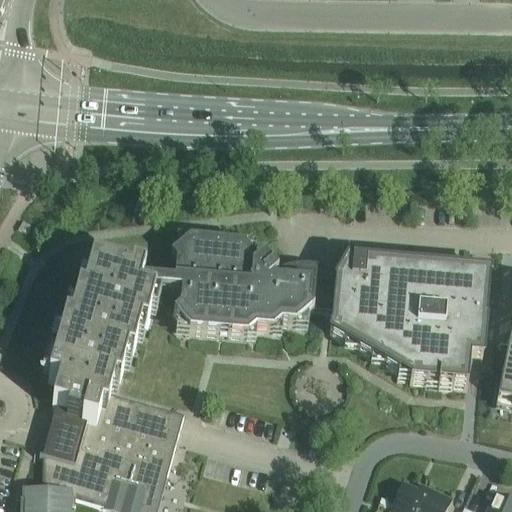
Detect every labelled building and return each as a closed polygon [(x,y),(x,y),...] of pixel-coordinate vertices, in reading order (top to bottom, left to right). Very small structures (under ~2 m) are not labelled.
[(72,511),(73,505),(98,511),(100,511),(157,511),(167,479),(183,420),(115,402),(109,400),(113,387),(118,388),(122,374),(126,359),(131,360),(135,346),(139,331),(145,332),(149,318),(154,301),(151,300),(152,294),(180,297),(178,314),(172,319),(188,338),(245,343),(253,336),(271,338),(279,330),(293,332),(312,316),(322,317),(330,318),(328,337),(328,339),(396,378),(396,384),(408,385),(408,389),(424,390),(423,393),(450,395),(450,392),(466,394),(468,364),(481,365),(481,360),(488,280),(345,268),(337,282),(337,283),(326,276),(325,276),(314,271),(301,270),(289,272),(288,272),(282,274),(276,277),(275,277),(262,261),(257,266),(242,248),(212,245),(211,254),(203,253),(204,245),(188,243),(169,259),(175,266),(173,288),(141,285),(143,278),(130,274),(128,281),(124,279),(124,277),(91,268),(86,283),(82,298),(77,296),(73,311),(69,325),(64,324),(60,339),(48,383),(47,385),(58,388),(54,401),(51,413),(55,414),(43,462),(38,461),(38,462),(42,463),(41,497),(23,497),(23,502),(23,507),(21,507),(21,508),(23,508),(22,511),(72,511)] [(511,324),(496,404),(511,407),(511,414),(511,415),(511,414),(511,324)] [(179,484),(198,487),(204,448),(185,446),(179,484)] [(417,496),(402,490),(392,511),(445,511),(449,504),(420,490),(417,496)] [(511,511),(511,507),(494,499),(487,511),(511,511)]
